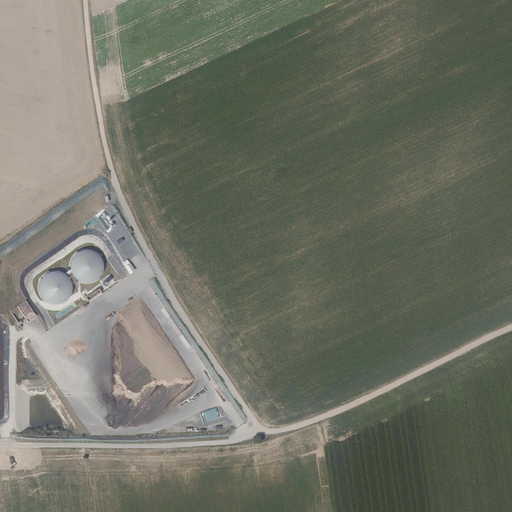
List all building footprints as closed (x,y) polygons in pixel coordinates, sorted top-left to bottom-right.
[(106,235),(112,232),(110,228),(113,226),(104,208),(95,212),(106,235)] [(127,240),(134,254),(137,252),(130,239),(127,240)] [(77,280),(81,282),(86,283),(90,283),(95,282),(99,279),(102,275),(103,271),(104,267),(103,263),(102,259),(99,256),(96,253),(92,251),(87,250),(82,251),(78,253),(74,257),(72,261),(71,266),(72,271),(74,276),(77,280)] [(122,265),(129,274),(134,270),(128,261),(122,265)] [(45,301),(49,303),(54,304),(58,304),(63,303),(66,300),(69,297),(71,292),(72,288),(71,284),(70,280),(67,277),(64,274),(60,272),(55,271),(50,272),(45,274),(42,278),(39,282),(39,287),(39,292),(41,297),(45,301)] [(90,302),(106,290),(102,285),(86,297),(90,302)] [(132,349),(152,352),(160,348),(160,342),(156,335),(157,331),(155,328),(156,324),(143,302),(114,319),(132,349)] [(73,342),(78,348),(84,344),(80,338),(73,342)] [(240,352),(229,353),(230,359),(230,360),(225,361),(225,366),(231,375),(234,375),(233,374),(231,370),(230,365),(235,364),(237,367),(241,367),(241,364),(245,362),(242,357),(242,356),(240,352)]
